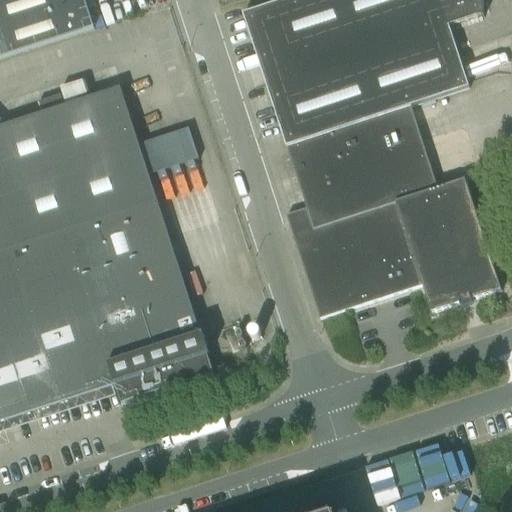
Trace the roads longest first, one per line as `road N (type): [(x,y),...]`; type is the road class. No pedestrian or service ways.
road 1 (unclassified): [(319,406),(187,0)]
road 2 (unclassified): [(319,406),(0,505)]
road 3 (unclassified): [(511,343),(319,406)]
road 4 (unclassified): [(335,455),(511,391)]
road 5 (unclassified): [(160,511),(335,455)]
